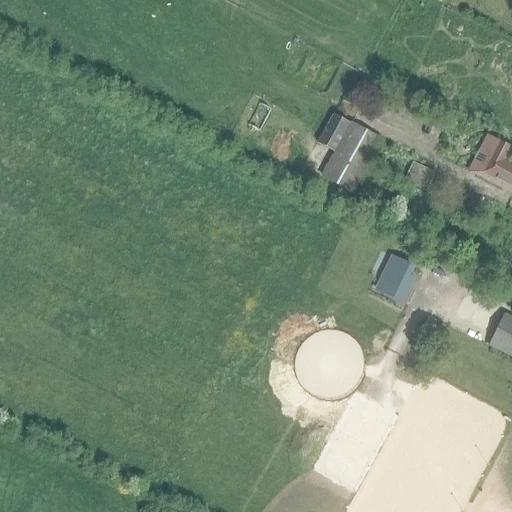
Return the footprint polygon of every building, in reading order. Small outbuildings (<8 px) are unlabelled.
[(334,152),(321,177),(351,194),(381,141),(349,123),(332,114),(317,143),(334,152)] [(511,162),(506,160),(511,149),(495,141),(476,177),(511,194),(511,191),(511,162)] [(424,191),(433,172),(411,163),(403,182),(424,191)] [(413,267),(391,256),(377,283),(383,286),(380,294),(402,304),(414,278),(409,276),(413,267)] [(487,346),(511,357),(511,318),(503,314),(487,346)]
